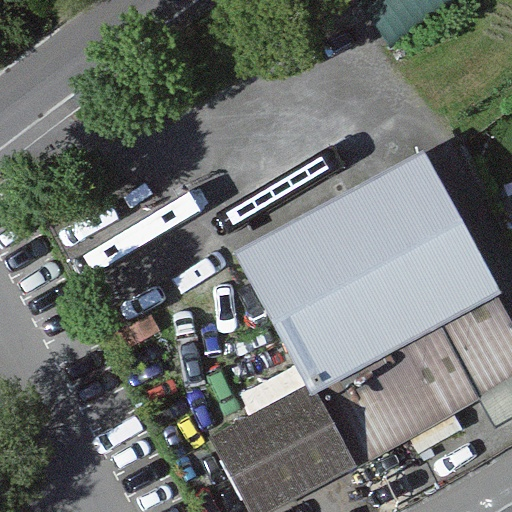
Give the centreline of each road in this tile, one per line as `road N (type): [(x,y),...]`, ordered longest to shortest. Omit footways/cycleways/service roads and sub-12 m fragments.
road 1 (tertiary): [(0,116),(150,0)]
road 2 (unclassified): [(83,511),(0,342)]
